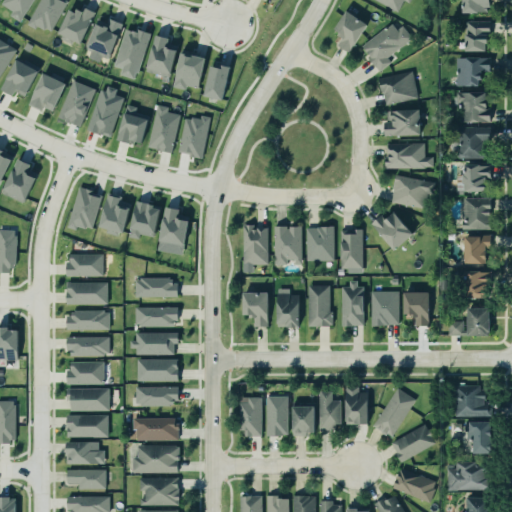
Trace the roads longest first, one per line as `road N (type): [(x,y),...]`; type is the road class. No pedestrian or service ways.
road 1 (tertiary): [(214,511),(219,188),(259,99),(324,0)]
road 2 (residential): [(71,152),(42,247),(41,511)]
road 3 (tertiary): [(511,358),(213,358)]
road 4 (residential): [(0,119),(110,166),(219,188)]
road 5 (residential): [(356,195),(359,120),(351,96),(333,74),(291,53)]
road 6 (residential): [(214,466),(356,466)]
road 7 (residential): [(219,188),(356,195)]
